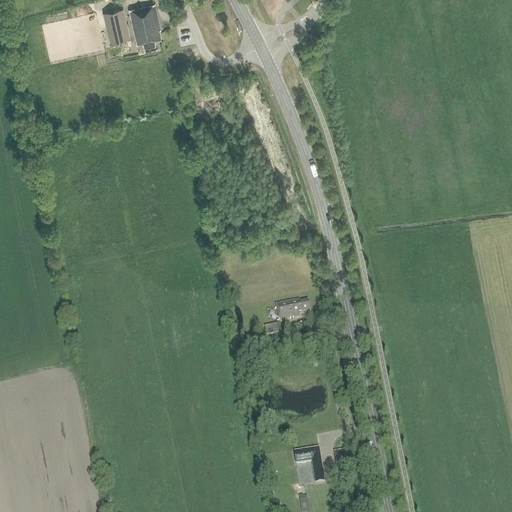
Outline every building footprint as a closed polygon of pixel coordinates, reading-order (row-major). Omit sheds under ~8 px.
[(154,42),(161,40),(159,31),(160,31),(155,5),(129,11),(137,46),(144,44),(144,49),(155,46),(154,42)] [(122,10),(104,14),(110,43),(129,39),(122,10)] [(298,313),(310,311),(308,301),(299,303),(299,300),(276,304),(279,320),(298,317),(298,313)] [(279,331),(277,324),(264,326),(266,334),(279,331)] [(324,482),(319,448),(294,452),(296,464),(311,462),(315,483),(324,482)] [(346,468),(334,470),(336,480),(348,478),(346,468)] [(305,511),(310,511),(314,511),(310,495),(302,497),(305,511)]
